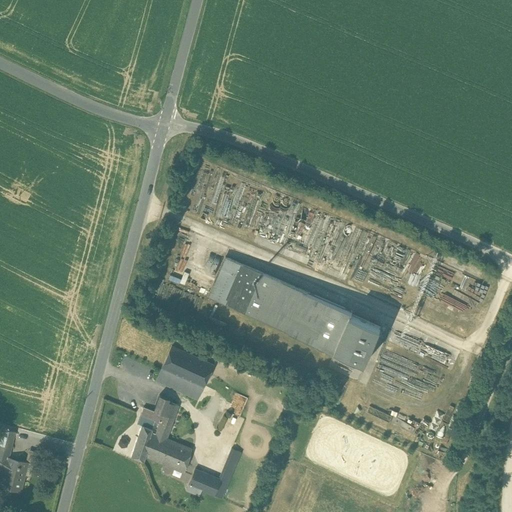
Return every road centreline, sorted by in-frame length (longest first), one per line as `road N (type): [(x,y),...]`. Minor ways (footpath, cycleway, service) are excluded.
road 1 (unknown): [(144,203),(469,341),(483,331),(504,281),(501,253)]
road 2 (unclassified): [(64,511),(164,127)]
road 3 (residential): [(164,127),(227,135),(511,257)]
road 4 (residential): [(0,64),(96,110),(164,127)]
road 5 (unclassified): [(164,127),(198,0)]
